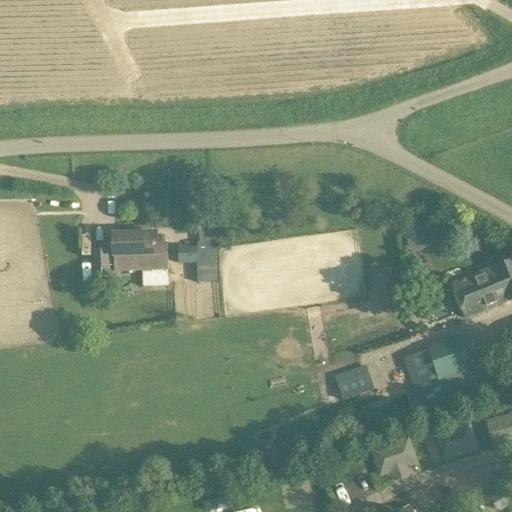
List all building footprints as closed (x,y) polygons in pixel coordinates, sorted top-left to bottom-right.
[(109,267),(114,267),(114,272),(144,271),(144,284),(168,283),(166,243),(156,244),(156,233),(112,234),(113,244),(108,244),(108,250),(90,250),(91,278),(109,277),(109,267)] [(431,233),(407,240),(411,253),(435,246),(431,233)] [(196,264),(196,270),(197,283),(217,282),(216,243),(198,243),(198,247),(177,247),(179,265),(196,264)] [(465,320),(511,300),(511,259),(451,285),(465,320)] [(402,358),(416,403),(420,413),(484,393),(466,337),(428,349),(427,349),(402,358)] [(343,401),(374,390),(365,366),(334,378),(343,401)] [(255,445),(240,448),(242,458),(257,454),(255,445)] [(416,511),(412,503),(399,509),(401,511),(416,511)]
